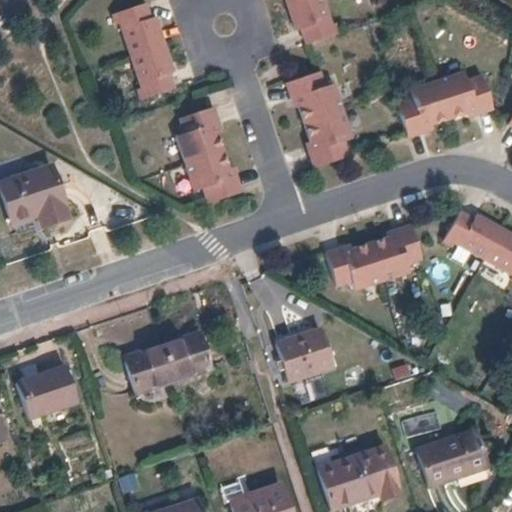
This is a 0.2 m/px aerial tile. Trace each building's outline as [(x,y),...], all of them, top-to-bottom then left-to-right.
[(318,0),(303,0),(284,6),(293,33),(298,32),(303,47),(335,37),(332,26),(327,27),(318,0)] [(127,59),(161,46),(152,19),(147,21),(143,5),(109,17),(113,29),(118,28),(127,59)] [(170,74),(161,46),(127,59),(138,91),(134,92),(137,102),(171,91),(166,76),(170,74)] [(292,99),(301,126),(338,114),(330,88),(321,90),(316,75),(314,76),(284,86),(288,101),(292,99)] [(433,85),(446,122),(472,114),(474,118),(490,112),(479,80),(463,85),(460,75),(433,85)] [(420,131),(446,122),(433,85),(405,94),(407,102),(392,107),(403,140),(421,135),(420,131)] [(182,167),(220,154),(211,127),(215,125),(210,111),(180,120),(176,121),(181,136),(173,140),(182,167)] [(338,114),(301,126),(309,153),(306,155),(311,170),(343,160),(339,145),(347,142),(338,114)] [(228,181),(220,154),(182,167),(191,195),(200,192),(205,207),(238,195),(233,179),(228,181)] [(42,215),(46,227),(64,221),(48,169),(0,184),(0,199),(8,226),(34,218),(42,215)] [(451,246),(480,263),(499,231),(474,217),(471,222),(456,213),(439,244),(449,250),(451,246)] [(38,230),(46,227),(42,215),(34,218),(38,230)] [(366,247),(378,286),(405,277),(402,268),(417,262),(406,229),(391,234),(392,238),(366,247)] [(511,238),(499,231),(480,263),(509,280),(508,283),(511,285),(511,238)] [(350,295),(378,286),(366,247),(340,256),(338,252),(322,257),(332,290),(348,285),(350,295)] [(285,385),(329,371),(317,333),(273,347),(285,385)] [(196,337),(158,349),(169,385),(207,372),(196,337)] [(169,385),(158,349),(121,362),(132,397),(169,385)] [(74,407),(62,371),(13,386),(24,423),(74,407)] [(472,434),(413,453),(426,491),(484,472),(472,434)] [(378,493),(379,498),(381,503),(397,497),(381,450),(314,472),(326,511),(334,511),(342,509),(341,505),(378,493)] [(285,511),(278,490),(227,507),(228,511),(285,511)] [(342,509),(379,498),(378,493),(341,505),(342,509)]
